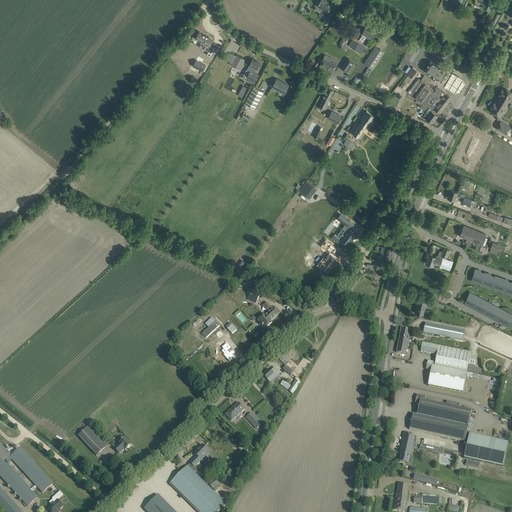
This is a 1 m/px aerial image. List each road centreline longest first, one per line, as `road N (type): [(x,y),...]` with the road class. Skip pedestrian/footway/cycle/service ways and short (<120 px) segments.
road 1 (tertiary): [(96,511),(311,315),(344,307),(388,316)]
road 2 (track): [(0,237),(68,172),(208,0)]
road 3 (unclassified): [(446,135),(243,42),(215,0)]
road 4 (tertiary): [(362,511),(388,316)]
road 5 (unclassified): [(479,77),(352,0)]
road 6 (track): [(0,410),(108,501)]
